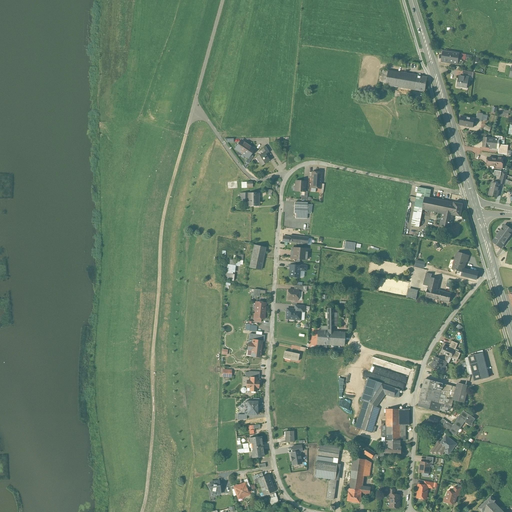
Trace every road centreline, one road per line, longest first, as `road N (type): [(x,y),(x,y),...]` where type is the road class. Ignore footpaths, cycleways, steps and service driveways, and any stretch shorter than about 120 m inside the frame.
road 1 (track): [(144,493),(164,207),(192,108)]
road 2 (residential): [(286,178),(267,412),(280,484),(310,511)]
road 3 (residential): [(492,271),(442,329),(420,373),(408,511)]
road 4 (secondary): [(471,195),(412,0)]
road 5 (residential): [(471,195),(314,161),(286,178)]
